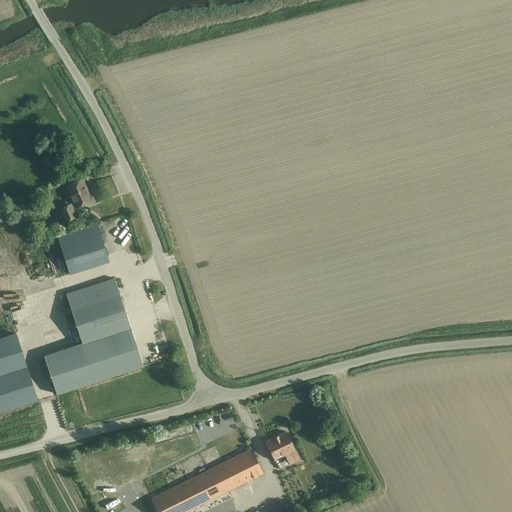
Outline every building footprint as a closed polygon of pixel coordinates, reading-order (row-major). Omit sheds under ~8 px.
[(65,186),(73,203),(60,209),(66,221),(76,217),(72,209),(75,207),(76,208),(91,200),(80,178),(65,186)] [(70,274),(109,261),(97,224),(58,237),(70,274)] [(56,394),(142,366),(114,278),(66,294),(82,343),(44,355),(56,394)] [(21,313),(16,316),(21,329),(26,326),(21,313)] [(16,333),(0,338),(0,411),(38,400),(16,333)] [(331,419),(325,422),(330,431),(335,429),(331,419)] [(275,459),(285,454),(290,465),(300,460),(286,431),(266,441),(275,459)] [(158,511),(183,511),(261,473),(250,449),(152,498),(158,511)] [(274,501),(278,510),(288,506),(284,497),(274,501)]
